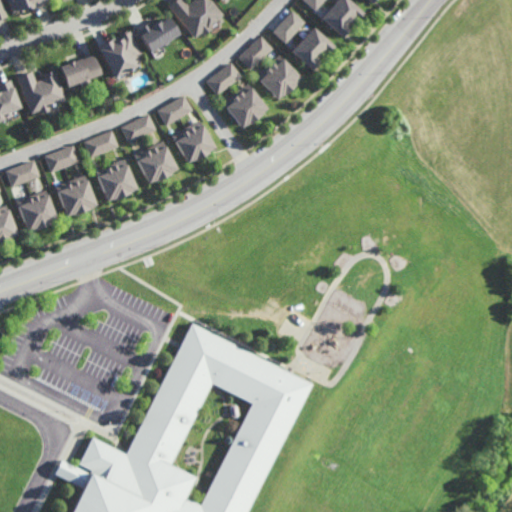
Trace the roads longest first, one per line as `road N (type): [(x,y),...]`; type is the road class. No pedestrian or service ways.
road 1 (tertiary): [(0,299),(159,239),(258,183),(350,106),(440,0)]
road 2 (residential): [(125,0),(0,57)]
